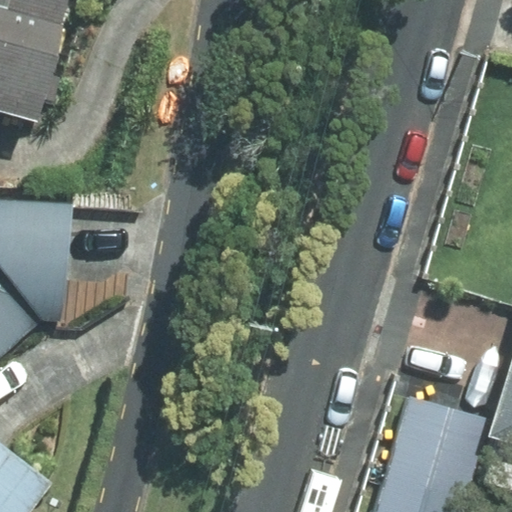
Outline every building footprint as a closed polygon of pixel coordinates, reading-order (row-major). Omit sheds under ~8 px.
[(0,0),(0,107),(28,116),(61,0),(0,0)] [(0,351),(39,319),(57,320),(66,202),(0,196),(0,351)] [(511,336),(488,419),(485,430),(511,437),(511,336)] [(488,419),(404,396),(372,511),(462,511),(485,430),(488,419)] [(0,445),(0,511),(21,511),(46,479),(0,445)]
